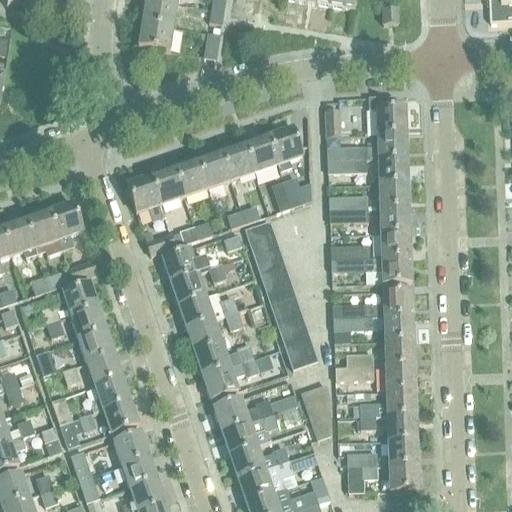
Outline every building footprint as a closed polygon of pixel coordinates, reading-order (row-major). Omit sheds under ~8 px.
[(0,0),(0,2),(6,11),(17,3),(17,0),(46,0),(52,1),(52,0),(0,0)] [(219,0),(207,0),(193,5),(207,45),(232,36),(219,0)] [(247,0),(219,0),(232,36),(258,27),(247,0)] [(296,0),(267,0),(275,22),(301,13),(296,0)] [(323,0),(296,0),(301,13),(325,4),(323,0)] [(490,4),(491,29),(511,28),(511,0),(484,0),(485,4),(490,4)] [(193,5),(168,14),(182,54),(207,45),(193,5)] [(168,14),(142,23),(156,63),(182,54),(168,14)] [(397,29),(397,14),(382,15),(383,30),(397,29)] [(28,62),(2,71),(16,111),(42,102),(28,62)] [(2,71),(0,71),(0,116),(16,111),(2,71)] [(368,103),(368,116),(376,116),(376,140),(377,140),(406,139),(405,113),(396,114),(395,102),(368,103)] [(326,117),(326,141),(341,140),(340,116),(326,117)] [(292,134),(267,142),(277,170),(279,178),(291,174),(289,166),(301,162),(292,134)] [(365,165),(378,165),(406,164),(406,139),(377,140),(377,152),(365,153),(365,152),(326,153),(327,166),(365,165)] [(267,142),(243,150),(253,179),(277,170),(267,142)] [(243,150),(221,158),(230,186),(253,179),(243,150)] [(221,158),(196,166),(206,195),(230,186),(221,158)] [(378,165),(379,189),(407,188),(406,164),(378,165)] [(366,178),(365,165),(327,166),(327,179),(366,178)] [(196,166),(173,174),(182,203),(206,195),(196,166)] [(173,174),(150,182),(160,210),(182,203),(173,174)] [(160,210),(150,182),(126,190),(136,218),(148,214),(152,227),(164,223),(160,210)] [(295,183),(282,187),(291,212),(309,207),(308,189),(298,192),(295,183)] [(291,212),(282,187),(270,191),(279,217),(291,212)] [(379,189),(379,215),(408,214),(407,188),(379,189)] [(328,203),(329,216),(367,215),(367,201),(328,203)] [(72,209),(48,217),(57,245),(81,237),(72,209)] [(256,211),(240,216),(245,229),(260,224),(256,211)] [(379,215),(380,239),(409,238),(408,214),(379,215)] [(367,215),(329,216),(329,228),(368,227),(367,215)] [(245,229),(240,216),(226,221),(231,234),(245,229)] [(48,217),(25,225),(36,259),(45,256),(46,262),(61,257),(57,245),(48,217)] [(25,225),(1,234),(10,261),(23,257),(25,263),(36,259),(25,225)] [(246,235),(250,247),(274,239),(270,226),(246,235)] [(208,227),(193,232),(197,246),(213,240),(208,227)] [(197,246),(193,232),(179,237),(183,250),(197,246)] [(1,234),(0,233),(0,279),(4,278),(0,267),(0,264),(10,261),(1,234)] [(380,239),(381,264),(410,263),(409,238),(380,239)] [(274,239),(250,247),(254,259),(278,251),(274,239)] [(146,248),(150,261),(174,253),(170,240),(146,248)] [(223,246),(227,257),(242,252),(238,241),(223,246)] [(278,251),(254,259),(258,270),(282,262),(278,251)] [(330,253),(331,266),(364,265),(369,265),(369,251),(330,253)] [(189,255),(163,264),(171,288),(197,279),(208,275),(204,263),(193,267),(189,255)] [(64,264),(68,275),(72,288),(95,280),(91,266),(78,271),(75,260),(64,264)] [(282,262),(258,270),(262,282),(286,274),(282,262)] [(364,265),(331,266),(331,278),(382,276),(382,289),(411,288),(410,263),(381,264),(369,265),(364,265)] [(209,275),(208,275),(213,288),(225,284),(220,271),(209,275)] [(286,274),(262,282),(266,294),(290,285),(286,274)] [(68,275),(44,283),(48,296),(72,288),(68,275)] [(171,288),(179,311),(205,302),(197,279),(171,288)] [(48,296),(44,283),(30,288),(35,301),(48,296)] [(290,285),(266,294),(269,305),(294,297),(290,285)] [(62,298),(70,322),(98,312),(90,289),(62,298)] [(12,294),(0,297),(0,309),(1,312),(16,307),(12,294)] [(372,323),(383,323),(412,322),(411,296),(382,298),(383,310),(372,311),(333,312),(333,324),(372,323)] [(294,297),(269,305),(273,317),(298,309),(294,297)] [(179,311),(187,335),(213,326),(205,302),(179,311)] [(220,307),(225,322),(238,317),(233,303),(220,307)] [(298,309),(273,317),(277,329),(302,320),(298,309)] [(41,315),(46,330),(59,326),(54,311),(41,315)] [(70,322),(78,345),(106,336),(98,312),(70,322)] [(17,330),(13,315),(0,320),(5,334),(17,330)] [(238,317),(225,322),(229,336),(242,332),(238,317)] [(302,320),(277,329),(281,340),(306,332),(302,320)] [(372,323),(333,324),(333,337),(372,336),(384,335),(384,349),(413,348),(412,322),(383,323),(372,323)] [(59,326),(46,330),(51,344),(64,339),(59,326)] [(187,335),(195,358),(221,349),(213,326),(187,335)] [(306,332),(281,340),(285,352),(310,344),(306,332)] [(78,345),(86,369),(114,360),(106,336),(78,345)] [(310,344),(285,352),(289,363),(313,355),(310,344)] [(385,373),(413,372),(413,348),(384,349),(385,373)] [(195,358),(203,382),(253,365),(248,351),(236,355),(236,357),(225,361),(221,349),(195,358)] [(317,367),(313,355),(289,363),(293,375),(317,367)] [(86,369),(94,392),(122,383),(114,360),(86,369)] [(347,361),(347,374),(373,373),(373,360),(347,361)] [(253,365),(203,382),(211,405),(237,396),(233,383),(244,380),(245,382),(257,378),(253,365)] [(386,398),(414,397),(413,372),(385,373),(386,398)] [(75,373),(62,377),(67,391),(80,386),(75,373)] [(335,387),(373,386),(373,373),(347,374),(335,374),(335,387)] [(0,398),(4,397),(18,392),(13,378),(0,382),(0,384),(1,387),(0,386),(0,398)] [(95,417),(102,415),(130,406),(122,383),(94,392),(97,402),(95,403),(94,412),(95,417)] [(325,391),(312,396),(320,419),(329,416),(329,403),(325,391)] [(9,411),(23,406),(18,392),(4,397),(9,411)] [(302,400),(310,423),(320,419),(312,396),(302,400)] [(375,410),(360,411),(360,423),(376,423),(387,422),(415,421),(414,397),(386,398),(386,410),(375,410)] [(51,407),(57,425),(59,430),(72,426),(70,421),(64,402),(51,407)] [(254,409),(255,412),(244,416),(240,404),(213,413),(222,437),(248,428),(259,424),(273,420),(285,416),(281,403),(269,407),(268,404),(254,409)] [(130,406),(102,415),(110,441),(138,431),(130,406)] [(320,419),(310,423),(317,445),(330,441),(329,416),(320,419)] [(78,423),(83,437),(95,433),(90,419),(78,423)] [(222,437),(230,461),(256,452),(252,440),(264,436),(264,438),(278,433),(273,420),(259,424),(248,428),(222,437)] [(387,422),(387,447),(416,446),(415,421),(387,422)] [(360,423),(357,423),(357,432),(361,432),(361,435),(376,434),(376,423),(360,423)] [(0,424),(0,450),(10,447),(22,443),(34,439),(29,425),(16,429),(18,433),(6,437),(2,424),(0,424)] [(54,432),(40,437),(44,448),(48,461),(62,456),(57,443),(54,432)] [(113,447),(121,471),(149,461),(141,437),(113,447)] [(10,447),(0,450),(0,477),(18,471),(14,457),(26,453),(22,443),(10,447)] [(387,447),(388,471),(417,470),(416,446),(387,447)] [(230,461),(237,484),(289,467),(284,452),(271,457),(272,460),(260,464),(256,452),(230,461)] [(70,462),(78,486),(91,481),(83,457),(70,462)] [(347,461),(348,473),(377,472),(377,460),(347,461)] [(121,471),(129,495),(157,485),(149,461),(121,471)] [(237,484),(245,508),(272,499),(285,494),(282,485),(294,481),(289,467),(237,484)] [(417,470),(388,471),(389,497),(418,496),(417,470)] [(377,472),(348,473),(349,498),(364,498),(363,485),(378,485),(377,472)] [(0,484),(0,511),(1,511),(29,503),(21,478),(0,484)] [(35,484),(40,499),(53,495),(48,480),(35,484)] [(91,481),(78,486),(86,508),(99,504),(91,481)] [(121,511),(155,511),(165,509),(157,485),(129,495),(133,506),(121,511)] [(53,495),(40,499),(44,511),(46,511),(58,508),(53,495)] [(245,508),(246,511),(310,511),(317,510),(313,496),(287,505),(288,508),(276,511),(272,499),(245,508)] [(1,511),(32,511),(29,503),(1,511)]
